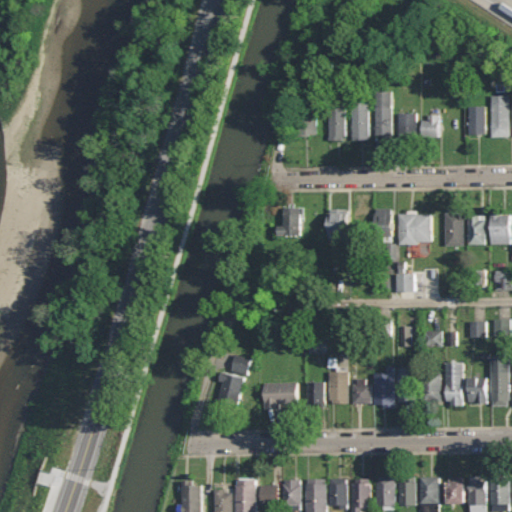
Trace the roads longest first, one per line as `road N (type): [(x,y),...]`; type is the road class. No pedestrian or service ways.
road 1 (residential): [(63,511),(214,0)]
road 2 (residential): [(511,439),(196,444)]
road 3 (residential): [(511,176),(276,180)]
